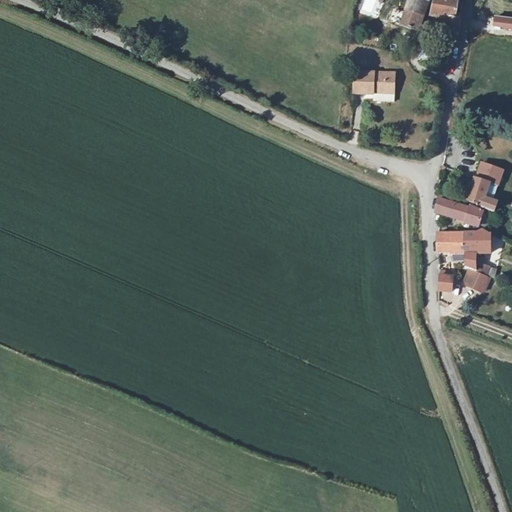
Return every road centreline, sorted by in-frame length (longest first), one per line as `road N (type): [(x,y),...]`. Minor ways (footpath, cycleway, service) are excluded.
road 1 (unclassified): [(17,0),(341,147),(428,178)]
road 2 (unclassified): [(428,178),(434,320),(504,511)]
road 3 (unclassified): [(428,178),(441,155),(469,0)]
